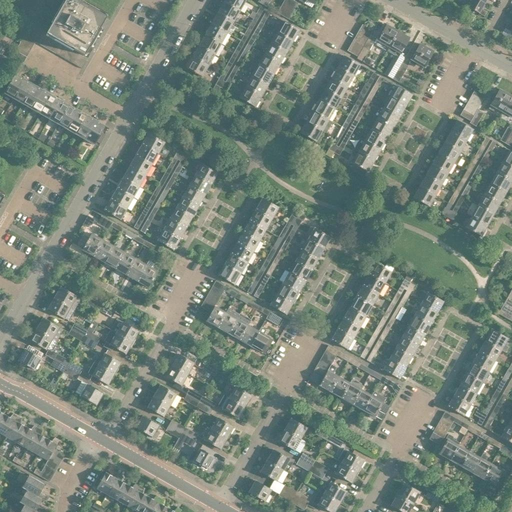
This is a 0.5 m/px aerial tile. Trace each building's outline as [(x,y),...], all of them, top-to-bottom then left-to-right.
[(77,52),(82,55),(87,58),(93,49),(89,46),(105,18),(73,0),(65,0),(46,33),(46,34),(51,37),(57,40),(62,43),(67,46),(72,49),(77,52)] [(245,1),(243,0),(224,0),(223,3),(238,12),(245,1)] [(282,17),(291,2),(288,0),(284,0),(277,14),(282,17)] [(481,9),(484,4),(476,0),(464,0),(460,8),(471,14),(473,11),(483,17),(486,13),(482,10),(483,10),(481,9)] [(297,5),(291,2),(282,17),(288,21),(297,5)] [(238,12),(223,3),(216,14),(232,23),(238,12)] [(259,8),(252,20),(256,22),(263,10),(259,8)] [(259,23),(263,25),(269,14),(265,12),(259,23)] [(216,14),(210,25),(226,34),(232,23),(216,14)] [(252,20),(246,30),(250,33),(256,22),(252,20)] [(282,22),(276,33),(291,42),(298,31),(282,22)] [(259,23),(252,34),(256,36),(263,25),(259,23)] [(32,47),(35,42),(41,31),(30,24),(21,40),(32,47)] [(220,45),(226,34),(210,25),(204,36),(220,45)] [(364,44),(362,47),(359,53),(357,58),(356,59),(362,63),(373,44),(386,52),(397,32),(386,26),(378,40),(369,35),(369,36),(368,37),(365,42),(364,44)] [(369,36),(369,35),(371,31),(361,26),(358,31),(368,37),(369,36)] [(246,30),(240,41),(244,44),(250,33),(246,30)] [(35,42),(40,45),(46,34),(46,33),(41,31),(35,42)] [(358,31),(355,36),(365,42),(368,37),(358,31)] [(386,52),(398,58),(409,39),(397,32),(386,52)] [(285,53),(291,42),(276,33),(270,44),(285,53)] [(40,45),(45,48),(51,37),(46,34),(40,45)] [(252,34),(246,45),(250,47),(256,36),(252,34)] [(214,56),(220,45),(204,36),(198,47),(214,56)] [(364,44),(365,42),(355,36),(352,42),(362,47),(364,44)] [(45,48),(50,51),(57,40),(51,37),(45,48)] [(29,52),(32,47),(21,40),(18,45),(29,52)] [(50,51),(56,54),(62,43),(57,40),(50,51)] [(233,52),(237,55),(244,44),(240,41),(233,52)] [(352,42),(349,47),(359,53),(362,47),(352,42)] [(56,54),(61,57),(67,46),(62,43),(56,54)] [(279,64),(285,53),(270,44),(263,55),(279,64)] [(18,45),(14,51),(26,57),(29,52),(18,45)] [(240,56),(244,58),(250,47),(246,45),(240,56)] [(414,67),(416,64),(423,68),(432,52),(419,45),(408,64),(414,67)] [(61,57),(66,60),(72,49),(67,46),(61,57)] [(198,47),(191,57),(207,66),(214,56),(198,47)] [(346,52),(357,58),(359,53),(349,47),(346,52)] [(77,52),(72,49),(66,60),(71,63),(77,52)] [(20,68),(26,57),(14,51),(9,61),(20,68)] [(71,63),(76,66),(82,55),(77,52),(71,63)] [(233,52),(227,63),(231,65),(237,55),(233,52)] [(82,55),(76,66),(81,69),(87,58),(82,55)] [(273,75),(279,64),(263,55),(257,66),(273,75)] [(240,56),(234,67),(238,69),(244,58),(240,56)] [(212,69),(207,66),(191,57),(185,69),(201,78),(205,71),(209,73),(212,69)] [(343,57),(337,68),(353,77),(359,66),(343,57)] [(362,63),(369,66),(372,61),(365,57),(362,63)] [(386,77),(392,80),(401,64),(395,61),(386,77)] [(221,74),(225,76),(231,65),(227,63),(221,74)] [(407,67),(401,64),(392,80),(398,83),(407,67)] [(267,86),(273,75),(257,66),(251,77),(267,86)] [(238,69),(234,67),(227,78),(231,80),(238,69)] [(331,79),(346,88),(350,82),(354,84),(357,79),(353,77),(337,68),(331,79)] [(366,84),(370,87),(376,75),(372,73),(366,84)] [(222,81),(225,76),(221,74),(215,85),(219,88),(220,88),(223,82),(222,81)] [(23,80),(14,75),(3,94),(12,99),(23,80)] [(420,75),(415,83),(423,87),(427,79),(420,75)] [(260,97),(267,86),(251,77),(245,88),(260,97)] [(372,88),(376,90),(383,79),(379,77),(372,88)] [(225,83),(223,82),(220,88),(225,91),(231,80),(227,78),(225,83)] [(340,99),(346,88),(331,79),(325,90),(340,99)] [(32,85),(23,80),(12,99),(21,104),(32,85)] [(370,87),(366,84),(359,95),(363,98),(370,87)] [(385,96),(389,98),(405,107),(411,96),(395,87),(392,84),(385,96)] [(21,104),(30,109),(41,90),(32,85),(21,104)] [(254,108),(260,97),(245,88),(238,99),(254,108)] [(376,90),(372,88),(366,99),(370,101),(376,90)] [(50,95),(41,90),(30,109),(39,114),(50,95)] [(340,99),(325,90),(318,101),(334,110),(338,103),(342,106),(345,101),(340,99)] [(472,95),(481,100),(484,95),(475,90),(472,95)] [(498,90),(488,109),(493,112),(495,108),(501,112),(510,96),(498,90)] [(39,114),(48,120),(59,101),(50,95),(39,114)] [(363,98),(359,95),(353,106),(357,108),(363,98)] [(469,100),(478,105),(481,100),(472,95),(469,100)] [(511,119),(511,97),(510,96),(501,112),(508,116),(506,119),(511,122),(511,119)] [(383,109),(398,118),(405,107),(389,98),(383,109)] [(370,101),(366,99),(360,110),(364,112),(370,101)] [(475,111),(476,110),(478,105),(469,100),(466,106),(475,111)] [(68,106),(59,101),(48,120),(57,125),(68,106)] [(318,101),(312,112),(328,121),(334,110),(318,101)] [(57,125),(66,130),(77,111),(68,106),(57,125)] [(357,108),(353,106),(347,117),(351,119),(357,108)] [(475,111),(466,106),(463,111),(472,116),(475,111)] [(377,120),(392,129),(398,118),(383,109),(377,120)] [(364,112),(360,110),(353,121),(357,123),(364,112)] [(468,123),(474,126),(482,113),(476,110),(475,111),(472,116),(469,121),(468,123)] [(86,116),(77,111),(66,130),(75,135),(86,116)] [(463,111),(460,116),(469,121),(472,116),(463,111)] [(322,132),(328,121),(312,112),(306,123),(322,132)] [(75,135),(84,140),(95,121),(86,116),(75,135)] [(351,119),(347,117),(341,128),(345,130),(351,119)] [(370,131),(386,140),(392,129),(377,120),(370,131)] [(84,140),(93,145),(104,126),(95,121),(84,140)] [(357,123),(353,121),(347,131),(351,134),(357,123)] [(450,132),(466,141),(472,130),(457,121),(450,132)] [(315,143),(322,132),(306,123),(299,134),(315,143)] [(499,141),(505,144),(511,130),(507,127),(499,141)] [(338,141),(345,130),(341,128),(334,139),(338,141)] [(364,141),(380,150),(386,140),(370,131),(367,129),(364,133),(368,135),(364,141)] [(345,145),(351,134),(347,131),(341,142),(345,145)] [(444,143),(460,152),(466,141),(450,132),(444,143)] [(147,134),(141,145),(157,154),(163,143),(147,134)] [(479,148),(483,151),(489,140),(485,137),(479,148)] [(338,141),(334,139),(328,150),(333,153),(337,147),(335,146),(338,141)] [(358,152),(373,161),(380,150),(364,141),(359,139),(353,150),(358,152)] [(485,153),(489,155),(495,143),(491,141),(485,153)] [(337,147),(333,153),(338,156),(345,145),(341,142),(338,148),(337,147)] [(453,163),(453,164),(457,166),(463,154),(460,152),(444,143),(438,154),(453,163)] [(55,149),(63,154),(65,150),(57,145),(55,149)] [(134,156),(150,165),(157,154),(141,145),(134,156)] [(477,162),(483,151),(479,148),(473,159),(477,162)] [(499,161),(502,162),(511,168),(511,153),(505,149),(499,161)] [(328,150),(325,155),(330,158),(333,153),(328,150)] [(366,172),(367,172),(373,161),(358,152),(353,150),(351,154),(355,157),(351,163),(348,169),(363,177),(366,172)] [(177,151),(170,162),(174,165),(177,160),(178,161),(182,154),(177,151)] [(483,166),(489,155),(485,153),(479,163),(483,166)] [(188,157),(182,154),(178,161),(179,162),(177,166),(181,168),(188,157)] [(447,174),(453,164),(453,163),(438,154),(432,165),(447,174)] [(134,156),(128,167),(144,176),(150,165),(134,156)] [(470,173),(477,162),(473,159),(466,170),(470,173)] [(168,176),(174,165),(170,162),(164,173),(168,176)] [(495,173),(511,182),(511,180),(511,168),(502,162),(495,173)] [(476,177),(483,166),(479,163),(472,174),(476,177)] [(201,165),(194,176),(210,185),(216,173),(201,165)] [(425,176),(441,185),(447,174),(432,165),(425,176)] [(175,179),(181,168),(177,166),(171,177),(175,179)] [(138,187),(144,176),(128,167),(122,178),(138,187)] [(464,183),(470,173),(466,170),(460,181),(464,183)] [(162,187),(168,176),(164,173),(158,184),(162,187)] [(489,184),(505,193),(511,182),(495,173),(489,184)] [(470,188),(476,177),(472,174),(466,185),(470,188)] [(210,185),(194,176),(188,187),(204,196),(210,185)] [(441,185),(425,176),(419,187),(435,196),(441,185)] [(168,190),(175,179),(171,177),(164,188),(168,190)] [(132,198),(138,187),(122,178),(116,189),(132,198)] [(458,194),(464,183),(460,181),(454,192),(458,194)] [(156,197),(162,187),(158,184),(152,195),(156,197)] [(489,184),(483,195),(499,204),(505,193),(489,184)] [(464,199),(470,188),(466,185),(460,196),(464,199)] [(179,196),(182,198),(197,207),(204,196),(188,187),(184,193),(181,191),(179,196)] [(419,187),(413,199),(428,207),(435,196),(419,187)] [(162,201),(168,190),(164,188),(158,199),(162,201)] [(125,209),(132,198),(116,189),(109,200),(125,209)] [(452,205),(458,194),(454,192),(448,203),(452,205)] [(149,208),(156,197),(152,195),(145,206),(149,208)] [(492,215),(499,204),(483,195),(477,206),(492,215)] [(458,209),(464,199),(460,196),(454,207),(458,209)] [(182,198),(175,209),(191,218),(197,207),(182,198)] [(156,212),(162,201),(158,199),(152,210),(156,212)] [(255,211),(271,220),(277,208),(261,199),(255,211)] [(119,220),(125,209),(109,200),(103,211),(119,220)] [(441,215),(446,218),(450,211),(449,211),(452,205),(448,203),(441,215)] [(145,206),(139,217),(143,219),(149,208),(145,206)] [(486,226),(492,215),(477,206),(470,217),(486,226)] [(456,212),(458,209),(454,207),(451,212),(450,211),(446,218),(451,221),(456,212)] [(185,228),(191,218),(175,209),(169,220),(185,228)] [(458,209),(456,212),(466,217),(468,214),(458,209)] [(146,221),(150,223),(156,212),(152,210),(146,221)] [(271,220),(255,211),(249,221),(264,231),(268,233),(271,227),(267,225),(271,220)] [(284,227),(288,230),(290,225),(291,226),(296,218),(290,215),(284,227)] [(90,228),(94,218),(87,216),(83,225),(90,228)] [(107,231),(111,222),(101,216),(96,225),(107,231)] [(137,230),(143,219),(139,217),(133,228),(137,230)] [(480,237),(486,226),(470,217),(464,228),(480,237)] [(290,231),(294,233),(301,221),(296,218),(291,226),(293,227),(290,231)] [(169,220),(163,230),(179,239),(185,228),(169,220)] [(143,234),(150,223),(146,221),(139,232),(143,234)] [(242,232),(258,241),(264,231),(249,221),(242,232)] [(122,229),(111,222),(107,231),(110,227),(120,233),(122,229)] [(277,238),(281,240),(288,230),(284,227),(277,238)] [(122,229),(120,233),(131,239),(133,235),(122,229)] [(307,241),(323,250),(329,238),(313,229),(307,241)] [(172,251),(179,239),(163,230),(159,237),(155,234),(152,239),(172,251)] [(284,242),(288,244),(294,233),(290,231),(284,242)] [(252,252),(258,241),(242,232),(236,243),(252,252)] [(81,250),(92,257),(101,241),(89,235),(81,250)] [(144,241),(133,235),(131,239),(142,245),(144,241)] [(271,249),(275,251),(281,240),(277,238),(271,249)] [(112,247),(101,241),(92,257),(103,263),(112,247)] [(155,247),(144,241),(142,245),(153,251),(155,247)] [(301,252),(316,260),(323,250),(307,241),(301,252)] [(278,253),(282,255),(288,244),(284,242),(278,253)] [(246,263),(252,252),(236,243),(230,254),(246,263)] [(123,253),(112,247),(103,263),(114,269),(123,253)] [(170,256),(155,247),(153,251),(158,254),(157,256),(166,261),(170,256)] [(265,260),(269,262),(275,251),(271,249),(265,260)] [(295,262),(310,271),(316,260),(301,252),(295,262)] [(134,260),(123,253),(114,269),(125,275),(134,260)] [(271,264),(275,266),(282,255),(278,253),(271,264)] [(239,274),(246,263),(230,254),(223,265),(239,274)] [(145,266),(134,260),(125,275),(136,281),(145,266)] [(269,262),(265,260),(259,271),(263,273),(269,262)] [(147,261),(145,266),(136,281),(148,288),(156,272),(150,269),(153,264),(147,261)] [(284,271),(304,282),(310,271),(295,262),(291,268),(289,267),(287,267),(284,271)] [(265,275),(269,277),(275,266),(271,264),(265,275)] [(391,273),(375,264),(368,275),(384,284),(391,273)] [(233,285),(239,274),(223,265),(217,276),(233,285)] [(263,273),(259,271),(252,282),(256,284),(263,273)] [(282,284),(298,293),(304,282),(284,271),(278,282),(282,284)] [(269,277),(265,275),(259,286),(263,288),(269,277)] [(384,284),(368,275),(362,286),(378,295),(384,284)] [(397,291),(401,293),(403,290),(404,290),(409,283),(408,283),(404,280),(397,291)] [(222,294),(223,291),(225,288),(214,282),(211,287),(222,294)] [(256,284),(252,282),(246,293),(250,295),(256,284)] [(404,295),(407,297),(414,286),(409,283),(404,290),(406,291),(404,295)] [(292,304),(298,293),(282,284),(276,295),(292,304)] [(263,288),(259,286),(253,296),(257,299),(263,288)] [(372,306),(378,295),(362,286),(356,297),(372,306)] [(208,292),(219,298),(222,294),(211,287),(208,292)] [(437,294),(424,287),(415,302),(420,305),(420,304),(436,314),(442,302),(435,298),(437,294)] [(60,288),(53,299),(69,308),(74,311),(80,300),(60,288)] [(236,294),(225,288),(223,291),(234,298),(236,294)] [(397,291),(391,302),(395,304),(401,293),(397,291)] [(216,303),(219,298),(208,292),(205,297),(216,303)] [(247,300),(236,294),(234,298),(245,304),(247,300)] [(292,304),(276,295),(270,307),(285,315),(292,304)] [(397,306),(401,308),(407,297),(404,295),(397,306)] [(83,303),(98,311),(101,305),(87,297),(83,303)] [(216,303),(205,297),(202,302),(213,309),(213,308),(216,303)] [(356,297),(349,308),(365,317),(372,306),(356,297)] [(511,300),(507,297),(502,306),(511,311),(511,300)] [(69,308),(53,299),(47,310),(67,322),(74,311),(69,308)] [(247,300),(245,304),(256,310),(258,307),(247,300)] [(199,308),(200,308),(210,314),(213,309),(202,302),(199,308)] [(388,315),(395,304),(391,302),(384,313),(388,315)] [(410,313),(413,315),(430,325),(436,314),(420,304),(420,305),(416,311),(412,308),(410,313)] [(101,305),(98,311),(111,319),(114,313),(101,305)] [(397,306),(391,317),(395,319),(401,308),(397,306)] [(511,322),(511,311),(502,306),(497,314),(511,322)] [(269,313),(258,307),(256,310),(267,316),(269,313)] [(216,328),(224,314),(213,308),(213,309),(210,314),(205,323),(207,324),(208,323),(216,328)] [(359,328),(365,317),(349,308),(343,319),(359,328)] [(227,309),(224,314),(216,328),(227,334),(235,320),(238,315),(227,309)] [(269,313),(267,316),(265,319),(279,327),(280,324),(282,321),(269,313)] [(382,326),(388,315),(384,313),(378,324),(382,326)] [(235,320),(227,334),(226,336),(237,342),(238,341),(246,326),(250,321),(239,314),(238,315),(235,320)] [(407,326),(424,335),(430,325),(413,315),(407,326)] [(391,317),(385,328),(389,330),(395,319),(391,317)] [(51,339),(56,342),(63,331),(42,319),(35,330),(51,339)] [(353,339),(359,328),(343,319),(337,329),(353,339)] [(116,320),(109,331),(131,344),(137,332),(121,323),(116,320)] [(83,337),(86,331),(74,324),(70,330),(83,337)] [(378,324),(372,335),(376,337),(382,326),(378,324)] [(246,326),(238,341),(249,347),(257,333),(246,326)] [(417,346),(424,335),(407,326),(401,337),(417,346)] [(257,333),(249,347),(261,353),(264,355),(272,341),(269,339),(263,336),(265,331),(260,328),(257,333)] [(382,341),(389,330),(385,328),(378,339),(382,341)] [(337,329),(330,341),(346,350),(353,339),(337,329)] [(51,339),(35,330),(29,341),(47,351),(44,356),(53,360),(56,355),(51,352),(56,342),(51,339)] [(67,335),(80,342),(83,337),(70,330),(67,335)] [(504,345),(507,339),(491,330),(484,342),(501,351),(505,353),(508,348),(504,345)] [(86,331),(83,337),(96,344),(100,339),(86,331)] [(109,331),(103,341),(109,345),(108,345),(125,354),(131,344),(109,331)] [(370,348),(376,337),(372,335),(366,346),(370,348)] [(83,337),(80,342),(93,350),(96,344),(83,337)] [(401,337),(395,348),(411,357),(417,346),(401,337)] [(378,339),(372,350),(376,352),(382,341),(378,339)] [(497,357),(501,351),(484,342),(478,352),(499,364),(502,359),(497,357)] [(335,358),(336,356),(338,352),(328,346),(324,352),(335,358)] [(370,348),(366,346),(359,357),(363,359),(370,348)] [(405,368),(411,357),(395,348),(389,359),(405,368)] [(17,361),(33,370),(40,359),(23,350),(17,361)] [(370,363),(376,352),(372,350),(366,361),(370,363)] [(332,363),(335,358),(324,352),(322,357),(332,363)] [(347,362),(349,358),(338,352),(336,356),(347,362)] [(499,365),(499,364),(478,352),(472,363),(488,373),(494,362),(499,365)] [(96,358),(93,363),(97,365),(113,374),(120,363),(103,354),(100,360),(96,358)] [(56,355),(53,360),(65,368),(68,362),(56,355)] [(177,355),(171,367),(186,376),(193,364),(177,355)] [(330,365),(332,363),(322,357),(319,362),(329,367),(330,365)] [(360,364),(349,358),(347,362),(358,368),(360,364)] [(398,379),(405,368),(389,359),(382,370),(398,379)] [(65,368),(53,360),(50,366),(62,373),(65,368)] [(82,370),(68,362),(65,368),(79,375),(82,370)] [(326,373),(329,367),(319,362),(316,367),(326,373)] [(93,363),(87,374),(91,376),(107,386),(113,374),(97,365),(93,363)] [(482,383),(488,373),(472,363),(466,374),(482,383)] [(200,370),(213,377),(216,371),(204,364),(200,370)] [(369,375),(371,371),(360,364),(358,368),(369,375)] [(330,365),(329,367),(326,373),(323,378),(319,385),(319,386),(330,392),(338,378),(332,374),(335,368),(330,365)] [(180,387),(186,376),(171,367),(164,378),(180,387)] [(316,367),(313,372),(323,378),(326,373),(316,367)] [(65,368),(62,373),(76,381),(79,375),(65,368)] [(505,382),(511,371),(508,369),(501,380),(505,382)] [(216,371),(213,377),(226,384),(230,379),(216,371)] [(382,377),(371,371),(369,375),(380,381),(382,377)] [(323,378),(313,372),(309,379),(319,385),(323,378)] [(476,394),(482,383),(466,374),(460,385),(476,394)] [(47,383),(54,387),(58,380),(51,376),(47,383)] [(393,384),(382,377),(380,381),(391,387),(393,384)] [(330,392),(341,398),(349,384),(338,378),(330,392)] [(499,393),(505,382),(501,380),(495,391),(499,393)] [(351,381),(349,384),(341,398),(340,400),(351,406),(352,405),(360,390),(361,387),(360,387),(360,384),(355,381),(352,382),(351,381)] [(80,396),(79,397),(95,406),(102,394),(80,382),(74,393),(80,396)] [(506,397),(511,386),(508,384),(502,395),(506,397)] [(460,385),(453,396),(470,405),(476,394),(460,385)] [(159,386),(153,397),(169,406),(175,395),(159,386)] [(228,398),(228,399),(244,408),(250,397),(234,388),(228,398)] [(198,403),(202,397),(189,389),(185,395),(198,403)] [(363,411),(371,397),(360,390),(352,405),(363,411)] [(493,404),(499,393),(495,391),(489,402),(493,404)] [(373,419),(374,417),(382,403),(384,399),(377,395),(373,392),(371,397),(363,411),(367,413),(366,415),(373,419)] [(182,401),(195,408),(198,403),(185,395),(182,401)] [(502,395),(496,406),(499,408),(506,397),(502,395)] [(237,419),(244,408),(228,399),(228,398),(224,396),(218,407),(222,410),(237,419)] [(463,417),(470,405),(453,396),(447,407),(463,417)] [(162,417),(169,406),(153,397),(147,408),(162,417)] [(202,397),(198,403),(211,410),(215,404),(202,397)] [(483,413),(487,415),(493,404),(489,402),(483,413)] [(195,408),(209,415),(211,410),(198,403),(195,408)] [(493,419),(499,408),(496,406),(489,416),(493,419)] [(441,418),(451,424),(454,418),(444,413),(441,418)] [(480,426),(487,415),(483,413),(476,424),(480,426)] [(3,415),(0,420),(0,433),(5,437),(16,417),(12,414),(8,418),(3,415)] [(487,430),(493,419),(489,416),(483,428),(487,430)] [(5,437),(15,443),(24,427),(19,425),(20,419),(16,417),(5,437)] [(155,430),(157,426),(142,417),(135,428),(151,437),(154,439),(156,438),(159,434),(158,432),(155,430)] [(439,423),(449,429),(451,424),(441,418),(439,423)] [(217,419),(210,430),(226,439),(232,428),(217,419)] [(180,433),(184,428),(171,420),(168,426),(180,433)] [(306,429),(291,420),(284,431),(300,440),(306,429)] [(455,424),(467,430),(469,427),(458,420),(455,424)] [(435,429),(445,434),(449,429),(439,423),(435,429)] [(29,430),(24,427),(15,443),(25,448),(37,428),(33,426),(29,430)] [(165,432),(177,439),(180,433),(168,426),(165,432)] [(511,443),(511,428),(507,426),(500,437),(511,443)] [(480,433),(469,427),(467,430),(478,437),(480,433)] [(41,431),(37,428),(25,448),(36,454),(44,440),(44,439),(39,436),(41,431)] [(184,428),(180,433),(194,441),(197,435),(184,428)] [(313,434),(326,441),(329,436),(316,428),(313,434)] [(442,439),(442,440),(445,434),(435,429),(432,434),(442,439)] [(220,450),(226,439),(210,430),(204,441),(220,450)] [(294,451),(300,440),(284,431),(278,442),(294,451)] [(180,433),(177,439),(191,447),(194,441),(180,433)] [(478,437),(488,443),(491,439),(480,433),(478,437)] [(429,440),(439,445),(442,439),(432,434),(429,440)] [(437,453),(438,454),(450,460),(458,446),(459,444),(453,440),(452,437),(447,435),(437,453)] [(329,436),(326,441),(339,449),(342,443),(329,436)] [(50,455),(53,450),(58,441),(53,438),(49,442),(44,439),(44,440),(36,454),(46,460),(47,461),(47,460),(50,455)] [(498,451),(502,445),(491,439),(488,443),(499,449),(498,451)] [(511,453),(511,451),(502,445),(498,451),(510,458),(511,453)] [(469,452),(458,446),(450,460),(461,466),(469,452)] [(53,450),(50,455),(61,461),(64,456),(53,450)] [(215,459),(199,450),(192,461),(208,470),(215,459)] [(273,450),(266,461),(282,471),(286,473),(292,461),(289,459),(273,450)] [(337,461),(341,463),(357,472),(363,461),(347,452),(343,450),(337,461)] [(480,458),(469,452),(461,466),(472,473),(480,458)] [(302,454),(298,460),(312,467),(315,461),(302,454)] [(482,454),(480,458),(472,473),(483,479),(491,464),(485,461),(488,457),(482,454)] [(58,466),(61,461),(50,455),(47,460),(58,466)] [(58,466),(47,460),(47,461),(46,460),(44,465),(55,471),(58,466)] [(295,465),(308,472),(312,467),(298,460),(295,465)] [(496,467),(498,463),(493,460),(491,464),(483,479),(494,485),(497,479),(501,482),(505,474),(501,472),(502,470),(496,467)] [(276,481),(282,471),(266,461),(260,473),(273,480),(271,485),(280,491),(283,486),(276,481)] [(315,461),(312,467),(324,474),(328,469),(315,461)] [(351,483),(357,472),(341,463),(335,474),(351,483)] [(44,465),(40,471),(52,477),(55,471),(44,465)] [(312,467),(308,472),(321,480),(324,474),(312,467)] [(40,471),(40,472),(37,476),(48,483),(52,477),(40,471)] [(104,473),(95,489),(106,495),(117,474),(113,472),(110,476),(104,473)] [(122,476),(117,474),(106,495),(116,501),(125,485),(120,482),(122,476)] [(25,490),(42,500),(46,502),(49,496),(40,491),(44,484),(28,475),(22,486),(18,483),(16,485),(25,490)] [(255,481),(253,480),(253,481),(252,480),(249,485),(251,486),(248,493),(264,502),(268,495),(273,498),(275,493),(278,495),(280,491),(271,485),(268,489),(255,481)] [(130,488),(125,485),(116,501),(127,507),(138,486),(134,483),(130,488)] [(346,492),(330,483),(323,494),(339,503),(346,492)] [(403,484),(397,495),(413,504),(419,493),(403,484)] [(280,491),(294,498),(297,492),(284,485),(283,486),(280,491)] [(127,507),(136,511),(137,511),(146,497),(141,494),(143,488),(138,486),(127,507)] [(19,501),(15,498),(14,500),(23,505),(35,511),(45,511),(46,511),(38,507),(42,500),(25,490),(19,501)] [(278,496),(291,504),(294,498),(280,491),(278,495),(278,496)] [(334,511),(339,503),(323,494),(317,491),(311,502),(328,511),(334,511)] [(424,497),(437,505),(440,499),(427,491),(424,497)] [(310,500),(297,492),(294,498),(307,506),(310,500)] [(401,511),(408,511),(413,504),(397,495),(391,506),(401,511)] [(152,500),(146,497),(137,511),(151,511),(159,498),(155,496),(152,500)] [(159,498),(151,511),(164,511),(167,508),(162,506),(163,500),(159,498)] [(304,511),(307,506),(294,498),(291,504),(304,511)] [(440,499),(437,505),(449,511),(450,511),(453,506),(440,499)]
